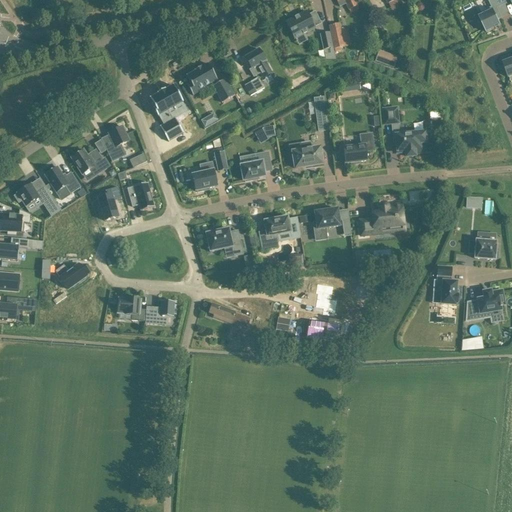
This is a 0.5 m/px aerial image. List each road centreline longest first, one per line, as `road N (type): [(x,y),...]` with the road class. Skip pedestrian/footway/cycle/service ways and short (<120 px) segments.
road 1 (residential): [(446,174),(260,200),(178,221)]
road 2 (residential): [(178,221),(113,237),(99,263),(112,282),(196,291)]
road 3 (residential): [(168,511),(185,350)]
road 4 (tertiary): [(116,38),(273,0)]
road 5 (tertiary): [(0,170),(127,84)]
road 6 (residential): [(178,221),(127,84)]
